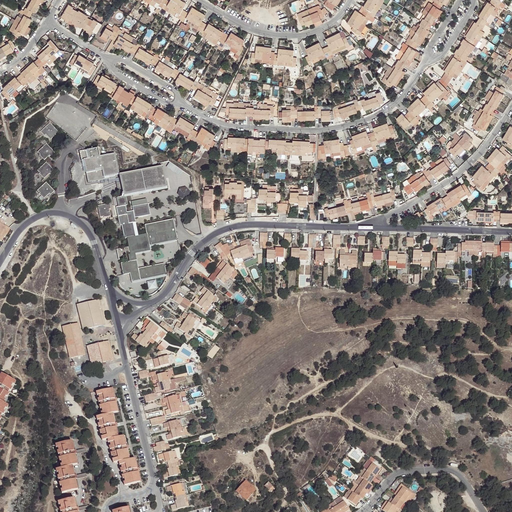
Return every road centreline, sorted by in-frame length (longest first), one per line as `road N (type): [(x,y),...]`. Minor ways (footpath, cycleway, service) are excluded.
road 1 (residential): [(426,62),(402,101),(369,123),(334,132),(237,130),(181,108)]
road 2 (residential): [(364,226),(220,232),(155,303)]
road 3 (residential): [(106,511),(112,500),(150,490),(154,479),(122,345)]
road 4 (residential): [(364,226),(469,169),(511,109)]
road 5 (residential): [(351,0),(331,27),(301,38),(254,31),(192,0)]
road 6 (residential): [(0,263),(21,228),(59,215),(87,232),(107,289)]
road 7 (residential): [(362,511),(396,473),(428,468),(462,475),(483,511)]
road 8 (residential): [(511,232),(364,226)]
